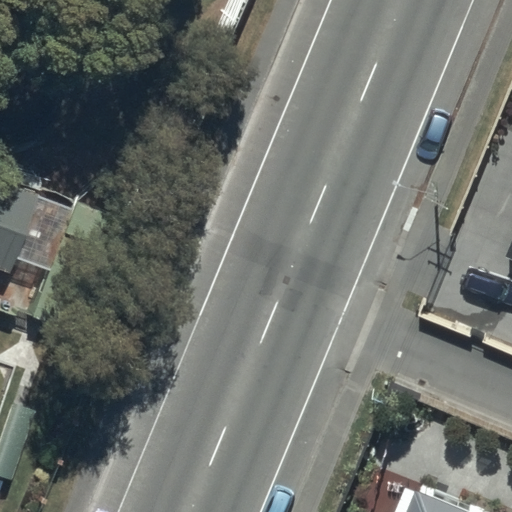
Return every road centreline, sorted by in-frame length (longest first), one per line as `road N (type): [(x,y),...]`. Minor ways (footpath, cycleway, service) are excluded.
road 1 (tertiary): [(397,0),(275,295)]
road 2 (residential): [(511,393),(275,295)]
road 3 (tertiary): [(275,295),(186,511)]
